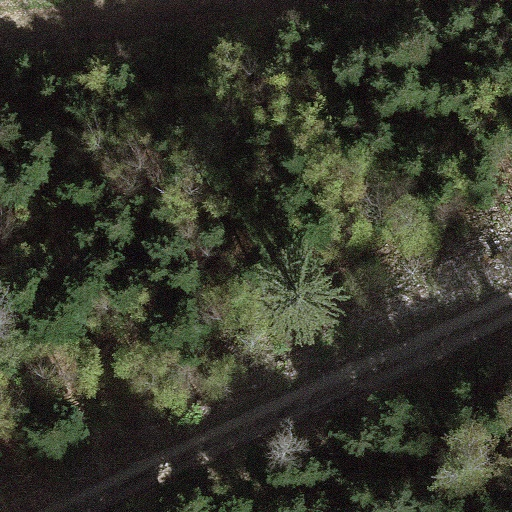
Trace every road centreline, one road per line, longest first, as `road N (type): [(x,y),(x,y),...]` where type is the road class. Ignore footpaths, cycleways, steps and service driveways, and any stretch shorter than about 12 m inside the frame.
road 1 (track): [(76,511),(511,308)]
road 2 (track): [(0,27),(179,0)]
